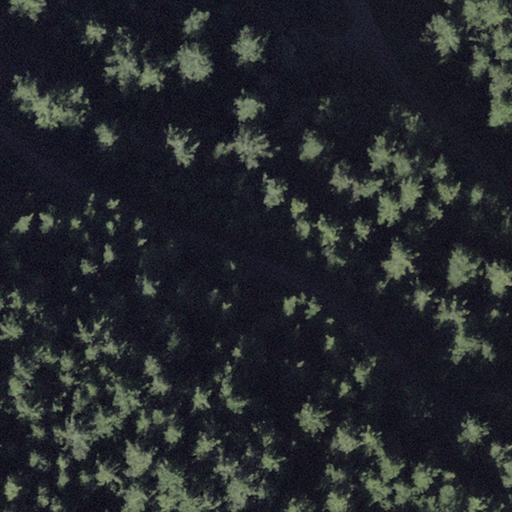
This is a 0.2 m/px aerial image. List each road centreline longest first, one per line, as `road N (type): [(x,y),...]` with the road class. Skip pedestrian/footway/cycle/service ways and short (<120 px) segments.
road 1 (track): [(402,366),(306,288),(135,218),(61,179),(0,132)]
road 2 (track): [(354,0),(397,82),(511,201)]
road 3 (track): [(511,450),(402,366)]
road 4 (track): [(271,0),(330,44),(374,38)]
